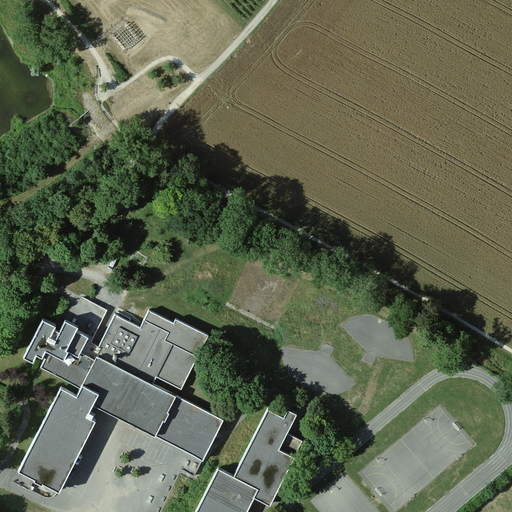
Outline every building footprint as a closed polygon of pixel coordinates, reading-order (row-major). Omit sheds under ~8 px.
[(208,335),(171,317),(164,329),(140,317),(136,326),(110,313),(94,345),(95,346),(90,356),(76,349),(81,339),(84,333),(71,327),(73,323),(61,317),(55,328),(49,325),(51,322),(40,316),(20,354),(29,359),(33,352),(43,357),(39,365),(78,385),(85,389),(100,359),(158,387),(162,380),(181,389),(208,335)] [(81,339),(76,349),(90,356),(95,346),(94,345),(81,339)] [(29,359),(20,354),(16,362),(25,367),(29,359)] [(85,389),(78,385),(74,393),(59,385),(17,468),(58,488),(94,417),(89,415),(91,410),(88,409),(91,402),(202,458),(222,419),(158,387),(100,359),(85,389)] [(301,415),(293,411),(289,419),(272,410),(258,437),(238,477),(222,471),(200,511),(251,511),(259,498),(276,505),(305,442),(293,435),(301,415)]
